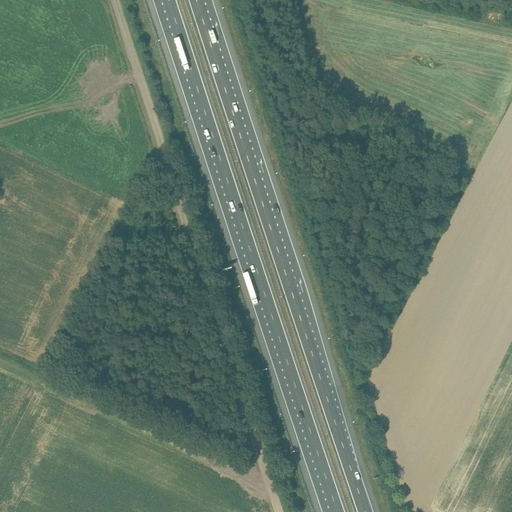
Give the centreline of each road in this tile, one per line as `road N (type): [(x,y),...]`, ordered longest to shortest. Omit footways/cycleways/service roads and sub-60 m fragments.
road 1 (motorway): [(365,511),(196,0)]
road 2 (motorway): [(168,0),(336,511)]
road 3 (unclassified): [(276,511),(116,0)]
